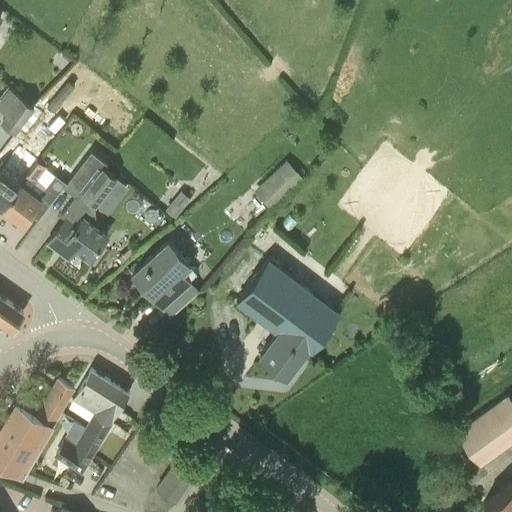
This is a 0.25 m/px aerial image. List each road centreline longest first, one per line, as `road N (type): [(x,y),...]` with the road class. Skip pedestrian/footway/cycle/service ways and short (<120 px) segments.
road 1 (tertiary): [(232,438),(114,349),(63,336)]
road 2 (residential): [(0,471),(115,511)]
road 3 (tertiary): [(329,511),(232,438)]
